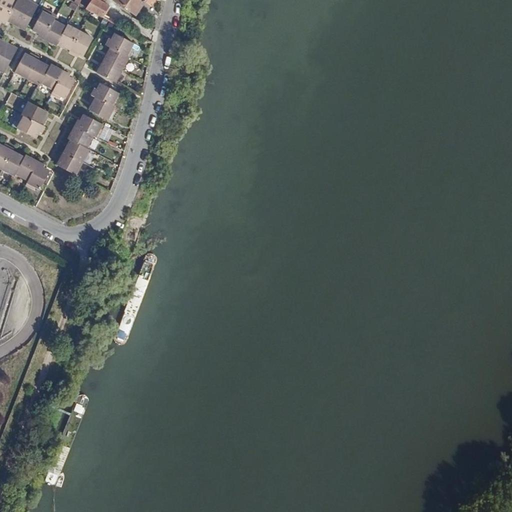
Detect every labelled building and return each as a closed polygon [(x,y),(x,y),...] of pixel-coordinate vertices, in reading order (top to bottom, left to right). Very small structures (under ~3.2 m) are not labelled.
[(16,0),(0,0),(0,17),(6,21),(7,17),(16,0)] [(30,0),(16,0),(7,17),(26,26),(38,4),(30,0)] [(76,0),(76,2),(88,9),(92,0),(76,0)] [(104,0),(92,0),(88,9),(107,19),(108,16),(104,14),(108,5),(103,3),(104,0)] [(118,0),(136,12),(143,2),(149,6),(153,0),(118,0)] [(49,11),(43,7),(33,26),(40,29),(38,33),(45,37),(56,17),(58,12),(50,8),(49,11)] [(68,23),(56,17),(45,37),(57,43),(59,40),(68,23)] [(69,20),(68,23),(59,40),(71,46),(81,26),(69,20)] [(96,34),(81,26),(71,46),(69,50),(77,53),(78,50),(85,54),(96,34)] [(111,34),(108,40),(113,43),(131,52),(135,46),(132,45),(135,39),(116,30),(114,35),(111,34)] [(0,68),(3,70),(13,51),(7,48),(9,44),(0,39),(0,68)] [(124,64),(131,52),(113,43),(107,55),(124,64)] [(28,53),(21,49),(11,68),(26,75),(35,56),(37,53),(29,49),(28,53)] [(117,78),(124,64),(107,55),(103,62),(100,61),(97,67),(117,78)] [(47,62),(35,56),(26,75),(38,82),(39,79),(47,62)] [(49,59),(47,62),(39,79),(51,85),(61,65),(49,59)] [(68,69),(61,65),(51,85),(48,91),(55,95),(57,92),(63,95),(74,76),(66,72),(68,69)] [(125,90),(107,80),(103,86),(100,84),(97,91),(100,92),(122,103),(125,97),(122,96),(125,90)] [(114,118),(122,103),(100,92),(96,100),(98,101),(94,108),(114,118)] [(28,100),(21,113),(42,125),(47,117),(45,116),(47,111),(28,100)] [(42,125),(21,113),(16,122),(19,123),(16,129),(34,139),(37,134),(40,135),(45,127),(42,125)] [(108,122),(90,113),(87,120),(83,118),(80,124),(99,134),(104,137),(107,131),(104,129),(108,122)] [(93,147),(99,134),(80,124),(74,137),(76,138),(93,147)] [(0,161),(4,164),(14,145),(15,142),(8,139),(6,141),(0,137),(0,161)] [(96,148),(93,147),(76,138),(70,151),(89,161),(96,148)] [(16,170),(17,168),(26,150),(14,145),(4,164),(16,170)] [(17,168),(31,174),(40,155),(27,148),(26,150),(17,168)] [(82,175),(89,161),(70,151),(67,149),(64,157),(67,158),(63,165),(82,175)] [(48,159),(40,155),(31,174),(28,179),(35,183),(36,180),(44,184),(54,165),(47,161),(48,159)]
